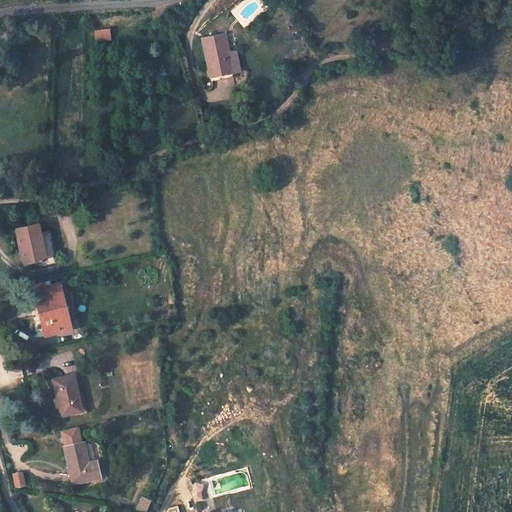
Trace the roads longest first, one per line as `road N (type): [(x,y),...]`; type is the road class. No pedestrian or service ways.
road 1 (track): [(0,198),(107,179),(268,114),(317,64),(451,31),(498,0)]
road 2 (unclassified): [(0,15),(162,0)]
